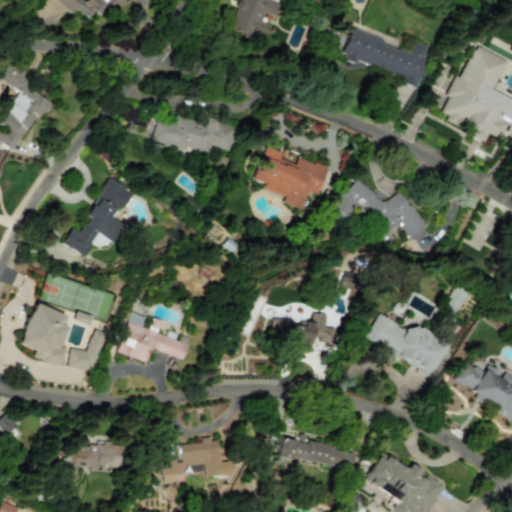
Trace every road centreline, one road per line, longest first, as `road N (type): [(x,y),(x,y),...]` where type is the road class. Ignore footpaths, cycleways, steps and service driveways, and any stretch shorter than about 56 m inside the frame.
road 1 (residential): [(0,47),(150,61),(253,85),(366,126),(511,198)]
road 2 (residential): [(0,386),(106,404),(260,389),(339,397),(413,421),(511,478)]
road 3 (residential): [(0,271),(40,197),(189,0)]
